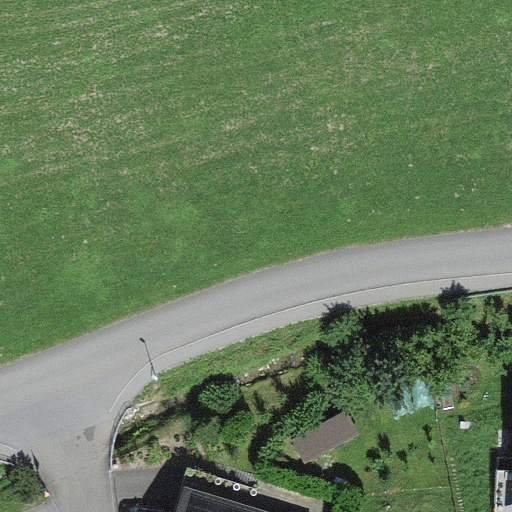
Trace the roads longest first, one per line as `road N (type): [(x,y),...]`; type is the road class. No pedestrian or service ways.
road 1 (unclassified): [(511,246),(340,274),(206,313),(44,377)]
road 2 (residential): [(44,377),(83,511)]
